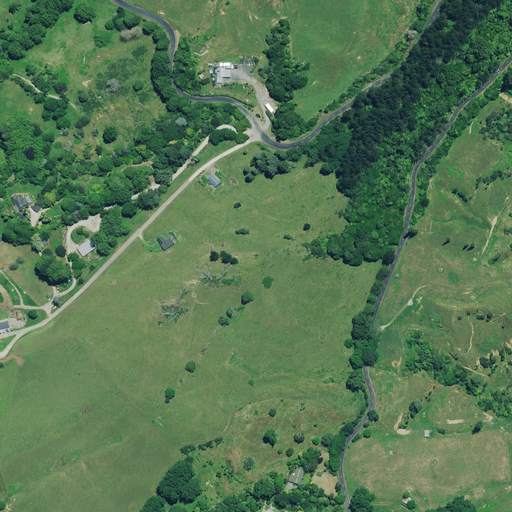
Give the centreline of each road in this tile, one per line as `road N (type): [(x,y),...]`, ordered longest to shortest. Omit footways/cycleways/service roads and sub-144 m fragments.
road 1 (unclassified): [(511,53),(422,168),(372,318),(364,365),(371,407),(340,459),(349,511)]
road 2 (unclassified): [(268,143),(287,152),(312,146),(397,63),(440,0)]
road 3 (unclassified): [(268,143),(238,106),(180,91),(162,75),(165,27),(123,0)]
